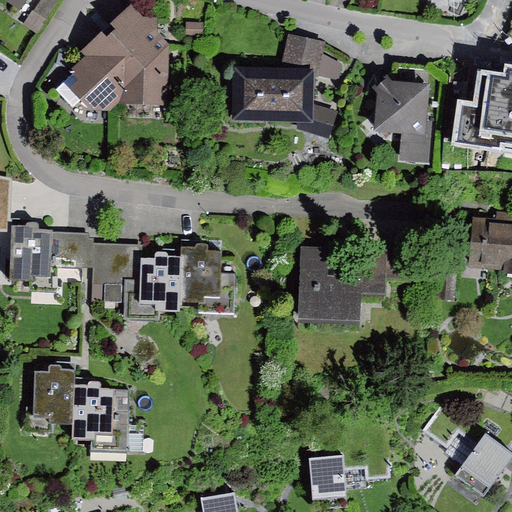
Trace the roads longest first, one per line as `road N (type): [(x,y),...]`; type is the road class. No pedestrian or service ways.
road 1 (residential): [(77,0),(32,68),(15,116),(22,144),(60,181),(203,202),(453,219)]
road 2 (residential): [(263,0),(470,43)]
